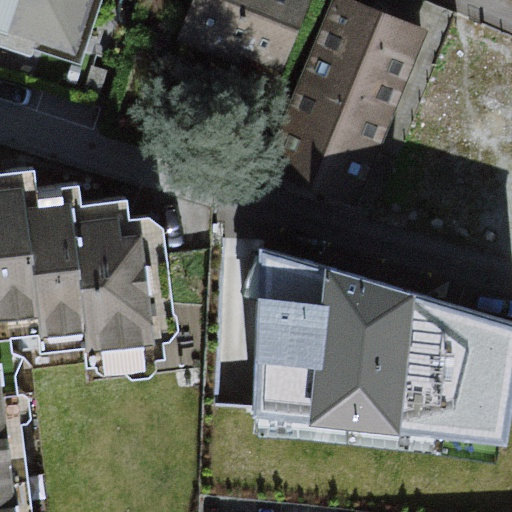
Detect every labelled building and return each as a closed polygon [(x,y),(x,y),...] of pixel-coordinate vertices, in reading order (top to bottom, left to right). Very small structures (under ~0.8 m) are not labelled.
[(0,0),(0,35),(79,62),(99,0),(0,0)] [(302,0),(193,0),(180,35),(276,71),(302,0)] [(427,30),(355,0),(330,0),(260,172),(355,208),(427,30)] [(0,171),(0,511),(40,511),(27,349),(87,344),(92,376),(159,374),(185,333),(170,227),(51,181),(0,171)] [(511,441),(511,312),(259,245),(247,415),(246,435),(506,469),(511,441)]
